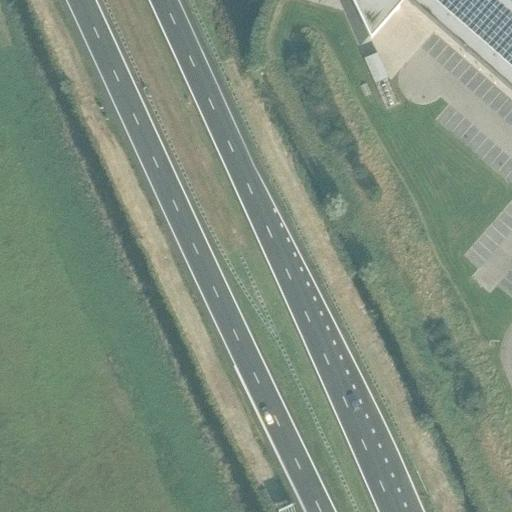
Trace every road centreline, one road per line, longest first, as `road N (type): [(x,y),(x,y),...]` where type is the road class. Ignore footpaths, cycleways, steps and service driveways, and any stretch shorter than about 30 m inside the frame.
road 1 (trunk): [(76,0),(320,511)]
road 2 (trunk): [(391,511),(167,0)]
